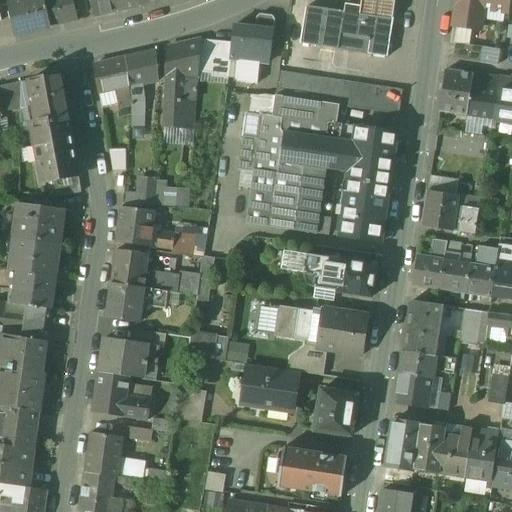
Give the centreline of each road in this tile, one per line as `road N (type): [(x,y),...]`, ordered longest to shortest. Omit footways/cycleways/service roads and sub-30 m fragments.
road 1 (residential): [(436,0),(359,511)]
road 2 (residential): [(74,46),(100,210),(61,511)]
road 3 (residential): [(74,46),(171,27),(244,0)]
